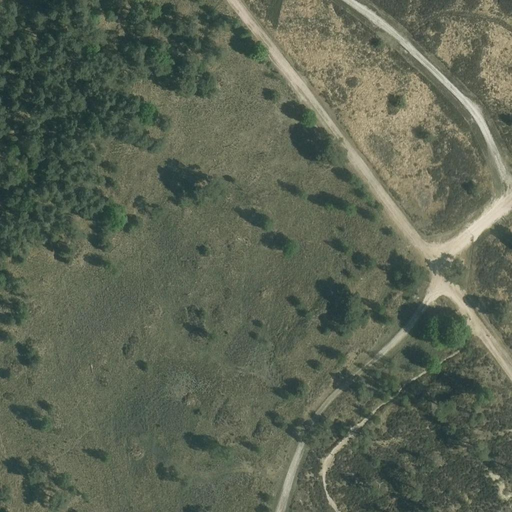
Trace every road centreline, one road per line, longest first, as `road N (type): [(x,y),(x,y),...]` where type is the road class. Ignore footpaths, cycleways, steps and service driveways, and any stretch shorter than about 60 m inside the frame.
road 1 (track): [(277,511),(306,430),(401,337),(443,273)]
road 2 (track): [(344,0),(399,40),(476,118),(511,191)]
